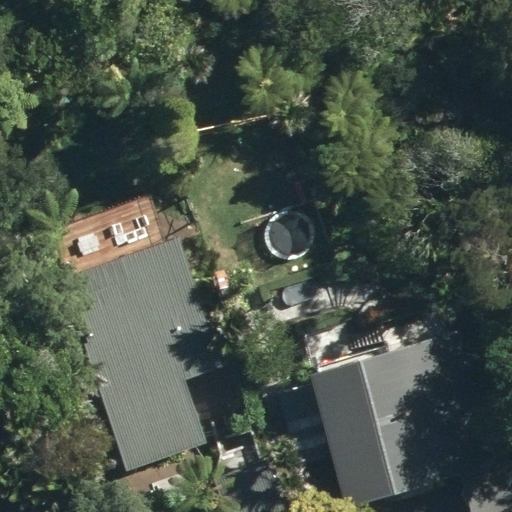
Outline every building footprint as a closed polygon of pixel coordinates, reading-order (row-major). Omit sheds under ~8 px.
[(68,271),(134,466),(219,438),(197,377),(234,365),(190,231),(68,271)] [(339,449),(358,506),(511,456),(511,453),(470,324),(284,386),(307,459),(339,449)] [(0,446),(14,442),(0,399),(0,446)] [(211,469),(225,511),(296,511),(273,447),(211,469)] [(479,511),(511,511),(511,468),(471,478),(479,511)]
